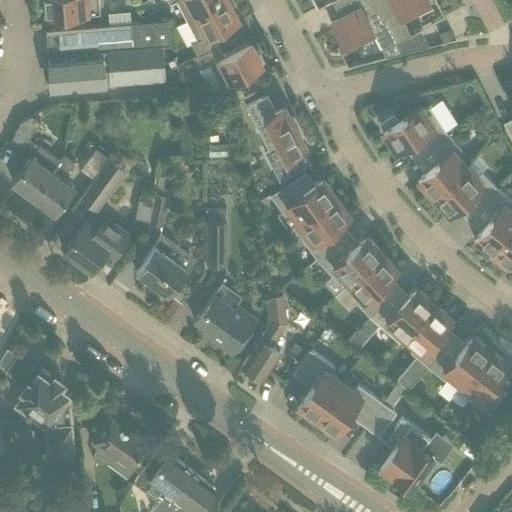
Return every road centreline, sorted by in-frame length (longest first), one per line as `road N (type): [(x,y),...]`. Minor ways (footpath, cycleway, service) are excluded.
road 1 (tertiary): [(283,464),(0,254)]
road 2 (residential): [(511,312),(436,249),(375,181),(323,99)]
road 3 (residential): [(505,53),(444,61),(323,99)]
road 4 (residential): [(20,0),(0,119)]
